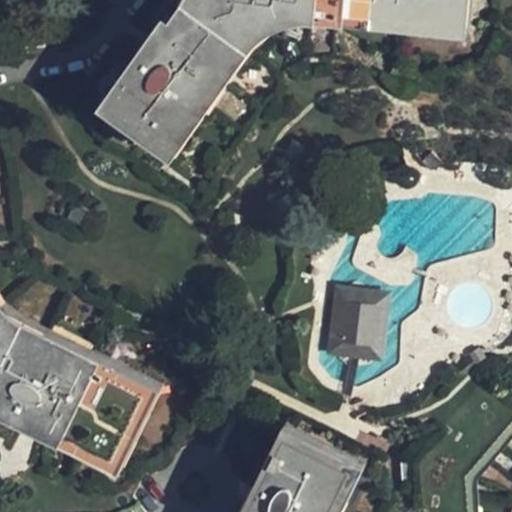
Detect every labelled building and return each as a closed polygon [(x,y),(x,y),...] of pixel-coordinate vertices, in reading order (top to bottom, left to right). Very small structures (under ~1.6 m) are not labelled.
[(18,0),(0,0),(0,6),(15,15),(23,4),(18,0)] [(40,0),(18,0),(23,4),(35,9),(40,0)] [(468,40),(472,0),(178,0),(177,2),(98,119),(172,165),(257,45),(266,38),(274,30),(283,31),(294,27),(318,29),(468,40)] [(376,350),(388,279),(339,272),(329,345),(376,350)] [(0,390),(35,424),(121,466),(162,385),(37,320),(21,309),(8,296),(0,285),(0,284),(0,390)] [(0,411),(26,425),(35,424),(0,390),(0,411)] [(348,450),(282,419),(235,511),(341,511),(363,471),(348,450)]
